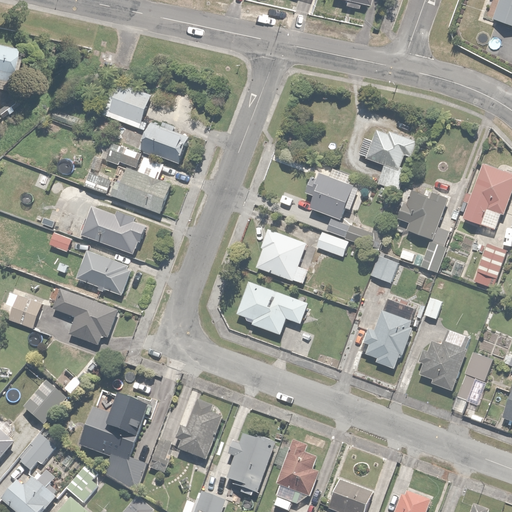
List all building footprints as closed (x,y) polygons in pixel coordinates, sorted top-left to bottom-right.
[(511,0),(500,0),(494,19),(511,25),(511,0)] [(17,49),(0,45),(0,80),(10,83),(17,49)] [(121,82),(110,113),(144,125),(156,94),(121,82)] [(153,124),(143,153),(183,167),(193,138),(153,124)] [(419,142),(379,130),(376,141),(367,139),(361,156),(369,159),(369,161),(385,166),(379,185),(401,192),(407,172),(402,171),(407,157),(414,159),(419,142)] [(144,155),(113,144),(107,159),(138,170),(144,155)] [(119,183),(113,197),(163,215),(174,185),(161,180),(166,166),(145,158),(139,173),(129,170),(124,185),(119,183)] [(498,231),(504,213),(508,214),(511,201),(511,173),(484,164),(465,220),(483,226),(498,231)] [(426,172),(424,182),(435,184),(437,174),(426,172)] [(114,181),(91,173),(86,187),(109,196),(114,181)] [(355,187),(321,175),(320,179),(313,177),(306,195),(315,198),(311,210),(343,221),(355,187)] [(440,229),(449,199),(435,194),(433,202),(414,197),(411,209),(404,207),(400,221),(411,224),(408,233),(448,245),(452,233),(440,229)] [(94,206),(84,237),(138,256),(148,225),(138,221),(139,218),(120,212),(119,215),(94,206)] [(372,232),(352,226),(348,239),(368,245),(372,232)] [(257,267),(260,268),(307,286),(312,271),(302,268),(310,246),(270,231),(257,267)] [(351,242),(323,233),(318,249),(346,258),(351,242)] [(55,234),(51,246),(71,254),(76,242),(55,234)] [(449,248),(430,242),(422,267),(441,273),(449,248)] [(509,253),(488,246),(475,282),(496,289),(509,253)] [(403,249),(400,259),(414,263),(416,253),(403,249)] [(136,269),(89,251),(78,280),(125,298),(136,269)] [(379,255),(372,277),(394,285),(399,271),(406,274),(409,266),(379,255)] [(62,262),(58,270),(70,276),(74,268),(62,262)] [(311,304),(251,282),(239,317),(249,320),(248,324),(284,337),(290,320),(304,325),(311,304)] [(120,310),(62,289),(55,309),(78,317),(72,335),(103,347),(107,337),(110,338),(120,310)] [(38,328),(48,300),(23,290),(21,295),(11,291),(2,315),(38,328)] [(446,302),(433,297),(425,316),(439,321),(446,302)] [(390,300),(386,311),(383,311),(377,330),(370,328),(365,344),(371,346),(368,355),(380,359),(378,364),(399,371),(403,356),(407,357),(418,321),(414,320),(417,308),(390,300)] [(445,346),(434,342),(431,352),(424,350),(419,363),(424,365),(421,376),(434,381),(433,383),(456,391),(469,351),(446,343),(445,346)] [(474,352),(466,375),(488,383),(497,361),(474,352)] [(48,381),(24,408),(48,429),(72,402),(48,381)] [(114,419),(93,411),(80,449),(114,461),(107,480),(139,491),(148,466),(132,460),(150,410),(121,399),(114,419)] [(208,461),(225,417),(212,412),(215,405),(200,400),(189,429),(182,427),(176,443),(182,445),(180,451),(208,461)] [(0,463),(15,445),(0,432),(0,463)] [(55,448),(40,436),(20,462),(33,471),(39,463),(42,465),(55,448)] [(259,495),(275,445),(246,436),(242,445),(234,443),(229,457),(236,459),(229,481),(248,487),(246,491),(259,495)] [(176,444),(158,440),(151,470),(169,474),(176,444)] [(309,449),(292,443),(290,449),(279,446),(273,465),(284,469),(277,487),(279,488),(276,498),(292,503),(296,492),(311,497),(320,473),(316,472),(320,459),(307,455),(309,449)] [(86,467),(67,491),(86,506),(105,483),(86,467)] [(18,480),(1,501),(14,511),(46,511),(57,499),(47,491),(57,479),(48,471),(39,482),(34,478),(27,487),(18,480)] [(206,472),(202,488),(212,491),(216,474),(206,472)] [(368,511),(374,495),(338,484),(329,511),(332,511),(368,511)] [(224,511),(228,502),(200,493),(197,502),(187,499),(182,511),(224,511)] [(402,495),(395,511),(428,511),(432,502),(408,493),(407,497),(402,495)] [(138,496),(124,511),(153,511),(155,510),(138,496)] [(88,511),(73,499),(63,511),(88,511)] [(511,511),(511,504),(504,502),(500,511),(511,511)]
